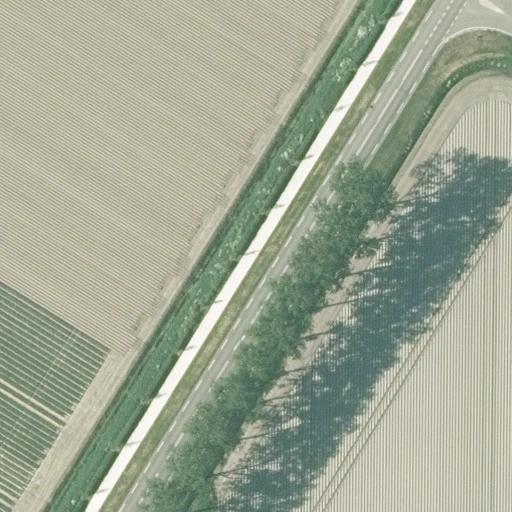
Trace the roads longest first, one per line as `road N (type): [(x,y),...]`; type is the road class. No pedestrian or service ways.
road 1 (track): [(34,511),(356,0)]
road 2 (secondary): [(135,511),(451,4)]
